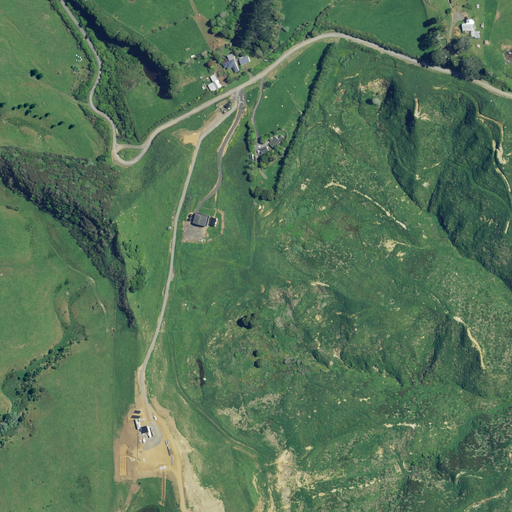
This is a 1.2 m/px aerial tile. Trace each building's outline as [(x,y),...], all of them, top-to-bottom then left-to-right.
[(474,31),(475,23),(464,23),(463,33),(467,33),(467,31),(471,31),(471,38),(480,38),(480,32),(474,31)] [(235,59),(233,54),(228,56),(230,61),(224,64),(225,68),(228,67),(228,69),(233,67),(235,73),(239,71),(235,59)] [(251,61),(248,56),(240,60),(242,65),(251,61)] [(222,86),(215,74),(211,77),(214,82),(209,85),(212,92),(222,86)] [(282,141),(277,137),(274,140),(272,138),(270,140),(272,142),(270,144),(275,149),(282,141)] [(209,217),(197,213),(195,223),(207,226),(209,217)]
